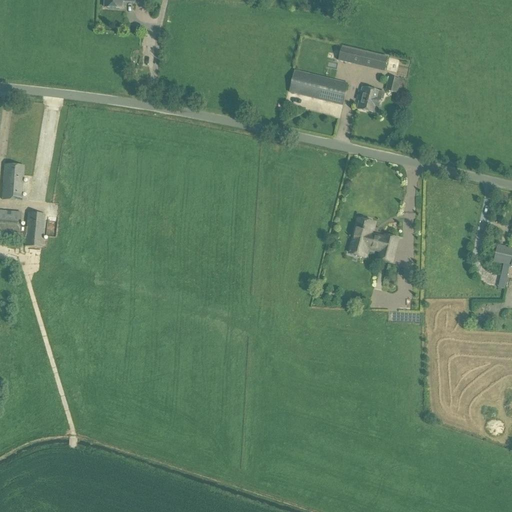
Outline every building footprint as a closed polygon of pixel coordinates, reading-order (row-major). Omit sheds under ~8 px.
[(104,0),(104,7),(122,9),(122,2),(134,3),(134,0),(104,0)] [(344,48),(340,62),(354,65),(354,63),(385,71),(388,58),(344,48)] [(295,71),(290,93),(344,106),(349,85),(295,71)] [(390,76),(386,91),(398,94),(401,79),(390,76)] [(363,88),(358,109),(378,114),(383,93),(363,88)] [(286,94),(284,100),(308,106),(309,100),(286,94)] [(332,112),(333,106),(325,104),(323,111),(332,112)] [(5,165),(2,201),(23,202),(25,166),(5,165)] [(0,210),(0,237),(25,240),(25,247),(43,249),(46,215),(28,213),(27,228),(21,228),(22,213),(18,213),(19,212),(0,210)] [(358,220),(349,255),(364,259),(367,248),(380,251),(378,259),(391,263),(397,239),(385,236),(385,239),(371,236),(374,224),(372,223),(371,220),(363,218),(360,220),(358,220)] [(511,249),(498,246),(496,256),(511,259),(511,237),(511,239),(511,238),(511,249)] [(503,265),(498,288),(501,289),(504,290),(510,267),(503,265)]
